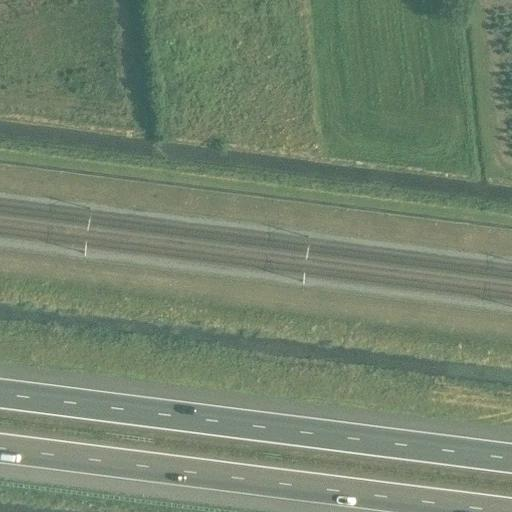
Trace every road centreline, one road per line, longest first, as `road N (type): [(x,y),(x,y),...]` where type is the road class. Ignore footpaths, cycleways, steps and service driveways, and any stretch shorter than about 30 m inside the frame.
road 1 (motorway): [(511,458),(0,393)]
road 2 (motorway): [(0,449),(490,511)]
